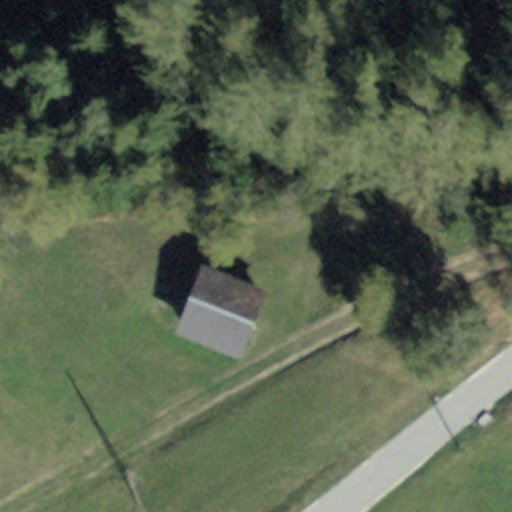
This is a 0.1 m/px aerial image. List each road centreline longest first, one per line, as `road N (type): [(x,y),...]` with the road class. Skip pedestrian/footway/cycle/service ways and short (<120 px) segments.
road 1 (track): [(511,253),(380,302),(205,392),(6,511)]
road 2 (residential): [(511,374),(341,511)]
